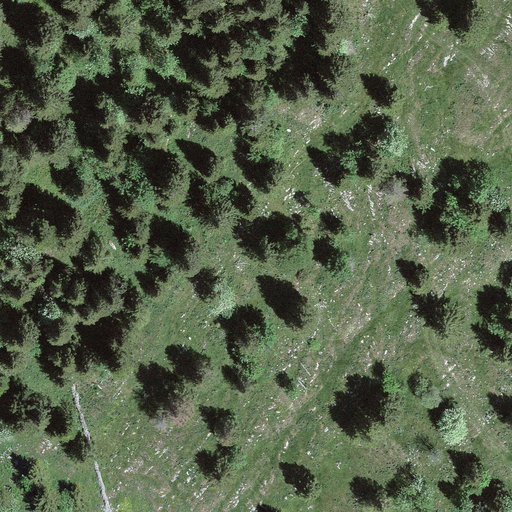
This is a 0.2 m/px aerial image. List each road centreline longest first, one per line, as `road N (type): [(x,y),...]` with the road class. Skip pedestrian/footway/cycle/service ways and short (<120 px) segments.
road 1 (track): [(511,264),(457,287),(429,314),(444,373),(511,466)]
road 2 (track): [(407,0),(481,78),(511,131)]
